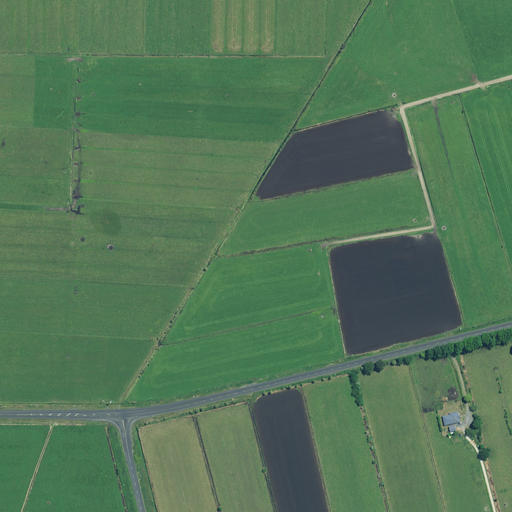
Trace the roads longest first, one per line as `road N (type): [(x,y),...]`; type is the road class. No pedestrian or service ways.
road 1 (secondary): [(511,326),(122,415)]
road 2 (track): [(511,74),(407,104),(473,335)]
road 3 (secondary): [(122,415),(0,414)]
